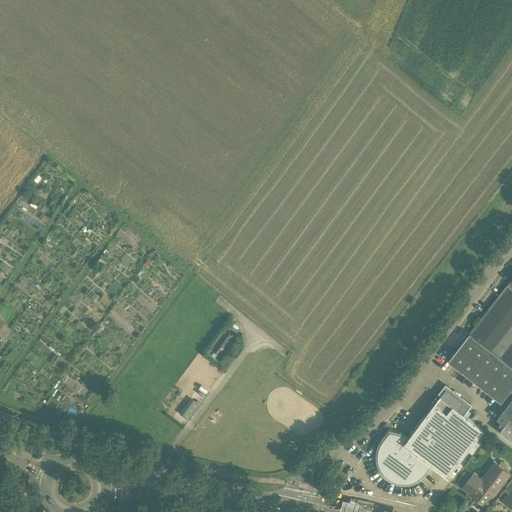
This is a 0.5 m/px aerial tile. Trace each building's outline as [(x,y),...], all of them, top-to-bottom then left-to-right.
[(511,277),(448,359),(501,401),(511,386),(511,277)] [(378,448),(378,453),(378,458),(379,463),(381,468),(384,473),(388,476),(392,479),(397,481),(402,482),(407,481),(412,480),(417,478),(421,475),(425,471),(431,463),(432,464),(435,466),(447,475),(452,469),(482,429),(462,413),(467,406),(445,389),(444,388),(409,435),(395,431),(390,430),(383,439),(380,443),(378,448)] [(511,396),(502,409),(496,417),(493,422),(497,425),(496,426),(511,438),(511,396)] [(199,404),(194,400),(183,415),(188,419),(199,404)] [(503,469),(507,464),(501,460),(498,465),(494,462),(482,478),(473,472),(462,486),(485,503),(508,473),(503,469)] [(373,503),(358,500),(357,502),(360,504),(364,507),(368,508),(372,507),(373,503)]
